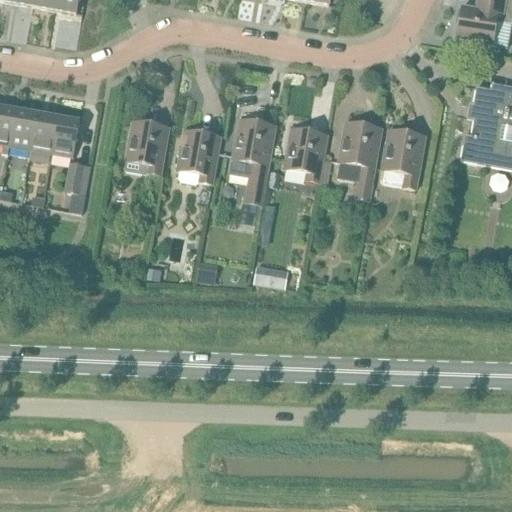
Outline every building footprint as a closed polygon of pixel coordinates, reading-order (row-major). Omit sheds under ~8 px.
[(12,0),(11,6),(33,10),(34,0),(12,0)] [(34,0),(33,10),(54,14),(56,0),(34,0)] [(56,0),(54,14),(76,18),(78,0),(56,0)] [(307,0),(307,5),(328,9),(329,0),(307,0)] [(511,24),(511,0),(477,0),(475,12),(462,10),(456,42),(492,48),(496,24),(511,26),(511,24)] [(476,110),(471,140),(465,138),(460,164),(511,173),(511,89),(511,91),(492,88),(491,93),(476,91),(473,109),(476,110)] [(8,157),(10,150),(16,113),(0,110),(0,148),(3,149),(2,156),(8,157)] [(37,117),(16,113),(10,150),(31,154),(37,117)] [(37,117),(31,154),(52,158),(58,121),(37,117)] [(79,124),(58,121),(52,158),(73,161),(79,124)] [(239,124),(232,163),(229,179),(248,182),(244,208),(261,211),(268,175),(270,164),(275,130),(239,124)] [(169,132),(157,130),(132,125),(124,172),(126,174),(145,177),(147,176),(160,178),(169,132)] [(352,176),(360,178),(355,203),(368,205),(381,133),(345,126),(338,165),(339,166),(337,179),(340,182),(348,183),(351,180),(352,176)] [(291,133),(287,153),(284,172),(306,176),(305,184),(319,187),(323,162),(327,139),(291,133)] [(389,134),(382,173),(380,184),(383,187),(415,193),(425,141),(389,134)] [(184,135),(181,154),(177,174),(179,174),(177,182),(181,186),(195,188),(198,186),(198,185),(212,187),(220,141),(184,135)] [(332,163),(323,162),(319,187),(328,188),(332,163)] [(270,164),(268,175),(276,176),(278,165),(270,164)] [(85,199),(90,170),(68,167),(63,196),(85,199)] [(151,179),(148,190),(157,191),(159,180),(151,179)] [(12,197),(2,195),(1,203),(10,205),(12,197)] [(32,200),(31,209),(43,211),(44,202),(32,200)] [(148,228),(151,211),(139,210),(136,226),(148,228)] [(199,264),(195,285),(214,288),(217,267),(199,264)] [(253,290),(287,292),(288,272),(255,270),(253,290)] [(160,273),(146,271),(143,283),(159,286),(160,273)]
